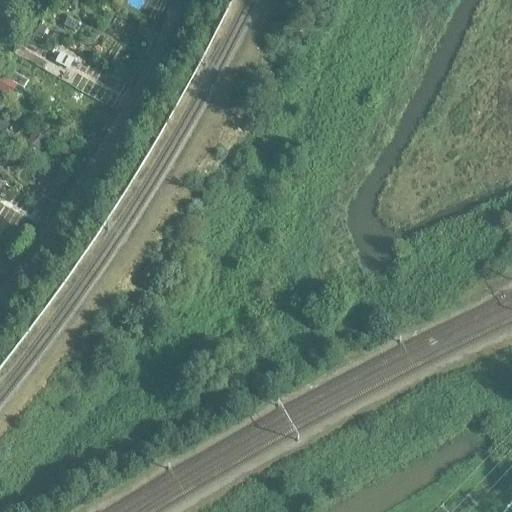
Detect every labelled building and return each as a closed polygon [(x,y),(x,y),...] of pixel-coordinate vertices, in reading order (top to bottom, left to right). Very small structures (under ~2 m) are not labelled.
[(80,23),(67,16),(62,27),(75,33),(80,23)] [(156,29),(142,23),(137,34),(150,40),(156,29)] [(26,79),(16,74),(11,83),(21,88),(26,79)] [(37,130),(27,144),(38,151),(48,137),(37,130)] [(16,229),(11,237),(16,241),(21,233),(16,229)]
